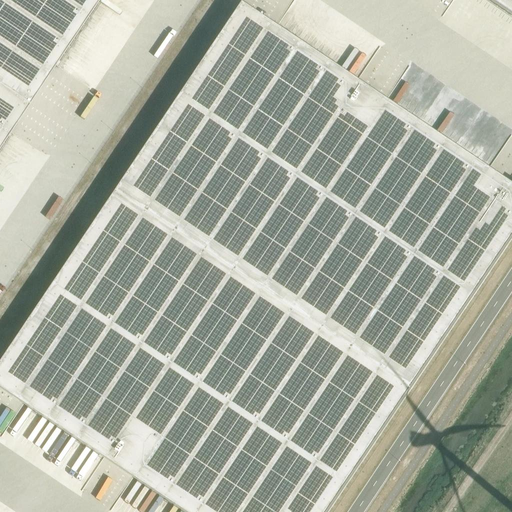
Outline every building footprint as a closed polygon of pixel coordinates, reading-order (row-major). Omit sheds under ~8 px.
[(0,0),(0,88),(27,107),(99,0),(0,0)] [(511,0),(489,0),(511,15),(511,0)] [(511,184),(243,3),(116,193),(410,390),(511,238),(511,184)] [(0,88),(0,147),(27,107),(0,88)] [(92,228),(0,365),(0,387),(185,511),(328,511),(410,390),(116,193),(92,228)]
